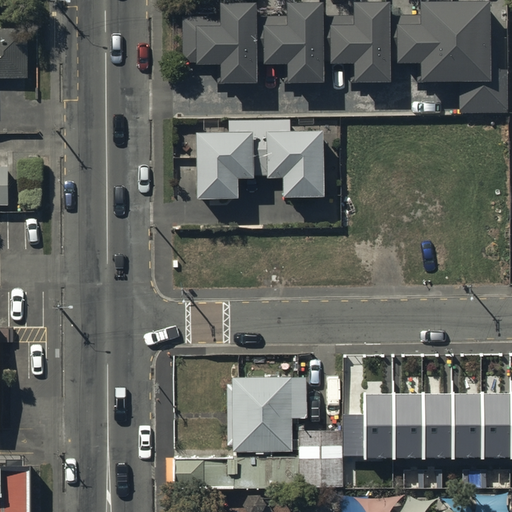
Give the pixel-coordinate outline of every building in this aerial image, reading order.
[(221,19),(183,20),(183,66),(196,66),(196,71),(220,71),(220,90),(257,90),(257,67),(264,67),(264,72),(286,72),(286,89),(323,89),(323,64),(331,64),(331,69),(354,69),(354,89),(389,89),(389,61),(397,61),(397,70),(421,70),(421,86),(458,86),(458,115),(508,115),(508,73),(497,73),(497,50),(490,50),(490,9),(419,9),(419,18),(390,18),(390,10),(353,10),(353,19),(323,19),(323,9),(288,9),(288,18),(257,18),(257,9),(221,9),(221,19)] [(0,80),(27,80),(27,29),(0,29),(0,80)] [(229,139),(197,139),(197,206),(238,206),(238,184),(254,184),(254,180),(266,180),(266,185),(283,185),(283,204),(323,204),(323,137),(290,137),(290,124),(229,124),(229,139)] [(0,208),(9,208),(9,171),(0,170),(0,208)] [(304,375),(231,374),(232,378),(226,378),(226,440),(231,440),(231,446),(291,447),(291,413),(304,413),(304,375)] [(511,390),(362,391),(363,412),(343,412),(344,454),(363,454),(363,456),(511,455),(511,390)] [(342,428),(298,429),(299,485),(343,485),(342,428)] [(297,455),(176,458),(177,492),(298,490),(297,455)] [(0,511),(29,511),(30,472),(3,472),(3,504),(0,504),(0,511)] [(507,511),(507,498),(474,498),(474,511),(507,511)]
